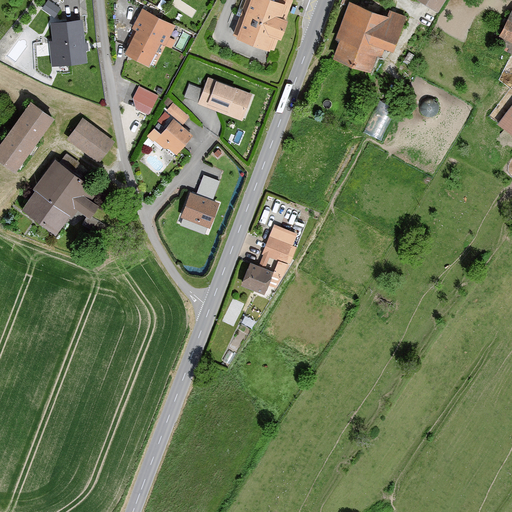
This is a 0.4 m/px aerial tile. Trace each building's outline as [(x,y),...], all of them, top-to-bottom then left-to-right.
[(53,0),(48,0),(44,6),(55,15),(62,6),(53,0)] [(273,0),(272,0),(244,0),(231,34),(271,49),(289,0),(273,0)] [(398,19),(345,0),(325,57),(368,72),(376,47),(387,50),(398,19)] [(415,0),(433,10),(439,0),(415,0)] [(174,24),(139,5),(128,26),(132,28),(120,52),(144,64),(156,41),(163,45),(174,24)] [(511,8),(501,35),(511,39),(511,8)] [(81,18),(46,21),(49,63),(84,60),(81,18)] [(251,92),(205,75),(195,103),(242,119),(251,92)] [(156,92),(136,84),(129,103),(149,111),(156,92)] [(511,92),(493,119),(511,132),(511,92)] [(24,99),(0,130),(0,165),(7,171),(47,116),(24,99)] [(171,100),(164,108),(180,123),(187,115),(171,100)] [(364,129),(381,138),(392,117),(375,108),(364,129)] [(79,115),(64,136),(96,160),(112,139),(79,115)] [(188,133),(167,117),(152,138),(173,153),(188,133)] [(51,156),(13,206),(51,235),(69,210),(83,220),(95,205),(87,199),(95,189),(51,156)] [(218,202),(191,192),(182,214),(209,225),(218,202)] [(298,228),(272,219),(261,253),(271,257),(285,263),(298,228)] [(285,263),(271,257),(266,268),(281,274),(285,263)] [(266,268),(245,260),(237,284),(261,293),(265,281),(276,285),(281,274),(266,268)] [(234,298),(226,315),(235,319),(243,302),(234,298)]
